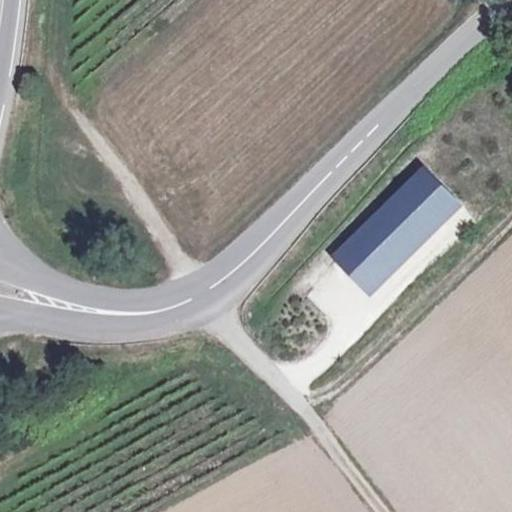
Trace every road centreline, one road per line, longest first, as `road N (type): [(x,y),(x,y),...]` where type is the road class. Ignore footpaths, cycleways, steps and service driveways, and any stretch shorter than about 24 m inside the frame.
road 1 (residential): [(0,289),(58,307),(135,316),(168,313),(195,299),(508,0)]
road 2 (track): [(180,307),(251,352),(389,511)]
road 3 (track): [(297,401),(347,377),(511,222)]
